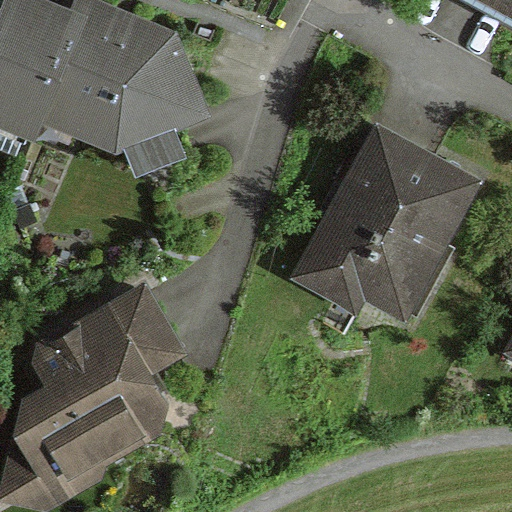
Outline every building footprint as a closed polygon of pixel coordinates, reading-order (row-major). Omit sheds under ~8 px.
[(0,137),(37,153),(42,139),(88,25),(72,18),(26,0),(8,0),(0,22),(0,137)] [(88,25),(42,139),(116,165),(127,158),(138,188),(190,167),(179,141),(212,128),(180,42),(80,0),(79,0),(72,18),(88,25)] [(511,0),(486,0),(511,13),(511,0)] [(355,310),(364,292),(407,315),(482,171),(383,120),(299,281),(355,310)] [(45,511),(103,481),(97,471),(157,439),(164,413),(146,379),(181,361),(145,296),(28,359),(49,399),(26,411),(2,502),(41,511),(45,511)]
